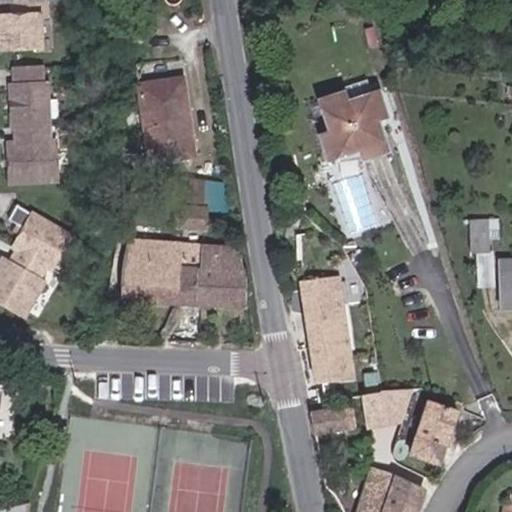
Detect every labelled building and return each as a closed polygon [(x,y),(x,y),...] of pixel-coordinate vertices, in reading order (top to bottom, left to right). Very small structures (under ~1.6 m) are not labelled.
[(40,49),(41,17),(47,17),(46,0),(23,0),(14,0),(14,18),(1,17),(3,50),(40,49)] [(48,145),(48,86),(42,86),(42,68),(16,68),(16,86),(11,86),(11,129),(16,129),(16,144),(9,144),(9,185),(56,184),(56,145),(48,145)] [(150,163),(194,154),(178,76),(135,84),(150,163)] [(380,94),(347,104),(344,92),(321,99),(331,130),(318,136),(327,164),(358,154),(361,162),(388,155),(378,122),(388,119),(380,94)] [(227,169),(174,168),(174,175),(229,181),(227,169)] [(145,184),(145,172),(121,169),(120,184),(145,184)] [(229,181),(174,175),(173,185),(207,187),(230,188),(229,181)] [(203,232),(207,187),(173,185),(171,229),(203,232)] [(49,272),(70,240),(17,209),(8,222),(23,231),(13,250),(16,253),(7,266),(2,262),(0,264),(0,307),(21,319),(43,286),(37,281),(46,270),(49,272)] [(130,240),(119,267),(116,301),(242,310),(243,276),(236,276),(234,248),(130,240)] [(298,284),(342,282),(338,254),(299,252),(298,284)] [(511,270),(492,270),(493,303),(511,304),(511,270)] [(314,386),(354,382),(342,282),(298,284),(314,386)] [(410,458),(436,468),(440,461),(454,413),(427,404),(410,458)] [(371,407),(309,417),(313,434),(374,425),(371,407)] [(415,511),(422,495),(375,474),(359,511),(415,511)] [(511,511),(511,488),(505,487),(501,504),(498,504),(496,511),(511,511)]
